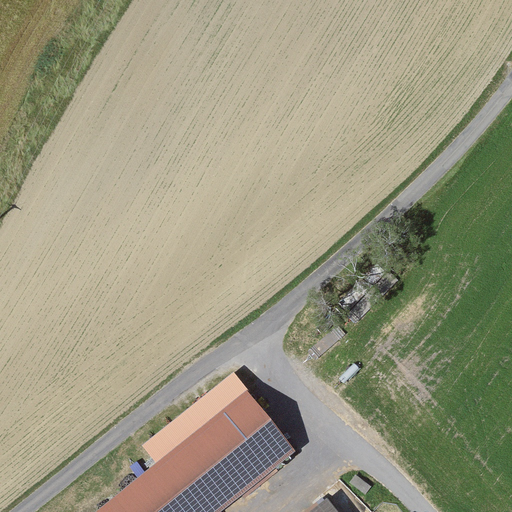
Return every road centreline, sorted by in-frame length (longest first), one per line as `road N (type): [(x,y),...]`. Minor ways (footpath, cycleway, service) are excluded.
road 1 (unclassified): [(25,511),(256,335),(511,96)]
road 2 (track): [(429,511),(389,467),(293,391),(256,335)]
